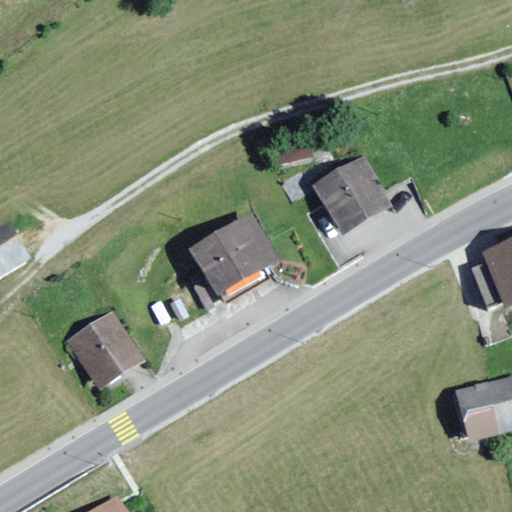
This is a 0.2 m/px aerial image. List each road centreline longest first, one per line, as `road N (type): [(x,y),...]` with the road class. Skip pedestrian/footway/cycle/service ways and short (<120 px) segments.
road 1 (secondary): [(0,498),(428,243),(511,204)]
road 2 (track): [(511,49),(254,122),(185,153),(50,238)]
